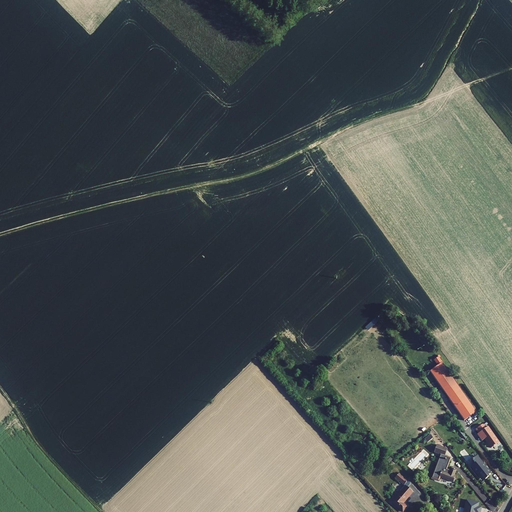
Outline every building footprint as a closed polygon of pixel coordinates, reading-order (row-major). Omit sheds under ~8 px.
[(375,318),(366,327),(369,330),(378,321),(375,318)] [(448,398),(464,421),(476,412),(439,358),(440,357),(439,355),(437,356),(439,358),(435,361),(438,366),(430,372),(445,393),(449,390),(453,395),(448,398)] [(449,390),(445,393),(448,398),(453,395),(449,390)] [(485,439),(491,448),(499,443),(488,427),(485,429),(482,424),(476,429),(479,433),(477,434),(482,441),(485,439)] [(433,438),(430,434),(424,439),(427,443),(433,438)] [(440,455),(444,456),(447,449),(437,445),(434,452),(440,455)] [(450,458),(444,456),(440,455),(431,478),(438,481),(439,477),(454,482),(456,476),(454,476),(457,469),(452,467),(451,471),(446,469),(450,458)] [(471,467),(478,476),(481,474),(485,479),(488,476),(488,475),(491,473),(477,456),(473,460),(475,463),(471,467)] [(392,502),(402,511),(406,507),(403,504),(401,502),(403,499),(404,501),(412,492),(407,488),(410,485),(409,483),(399,473),(395,478),(404,486),(405,487),(401,492),(392,502)] [(478,507),(479,502),(466,500),(463,511),(480,511),(482,508),(478,507)]
